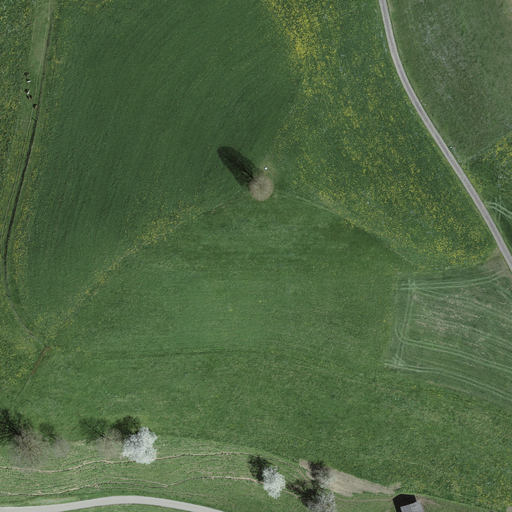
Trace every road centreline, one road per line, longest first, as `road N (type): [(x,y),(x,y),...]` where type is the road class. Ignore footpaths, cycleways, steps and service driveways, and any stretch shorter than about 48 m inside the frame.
road 1 (track): [(383,0),(402,76),(511,262)]
road 2 (unclassified): [(0,510),(124,499),(205,511)]
